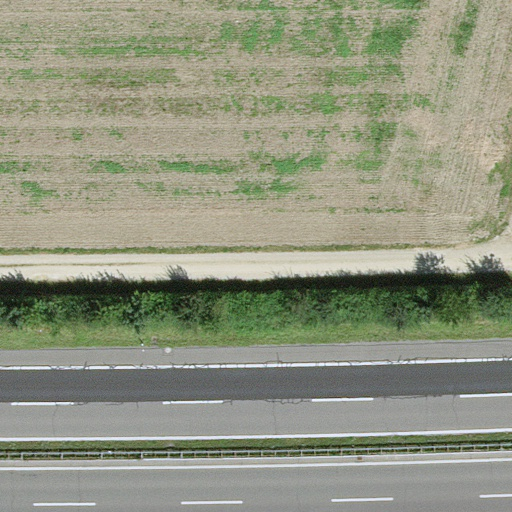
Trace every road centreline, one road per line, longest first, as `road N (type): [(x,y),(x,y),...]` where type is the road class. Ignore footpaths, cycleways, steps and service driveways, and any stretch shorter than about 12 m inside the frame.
road 1 (track): [(0,267),(511,256)]
road 2 (motorway): [(0,503),(511,493)]
road 3 (motorway): [(511,393),(0,402)]
